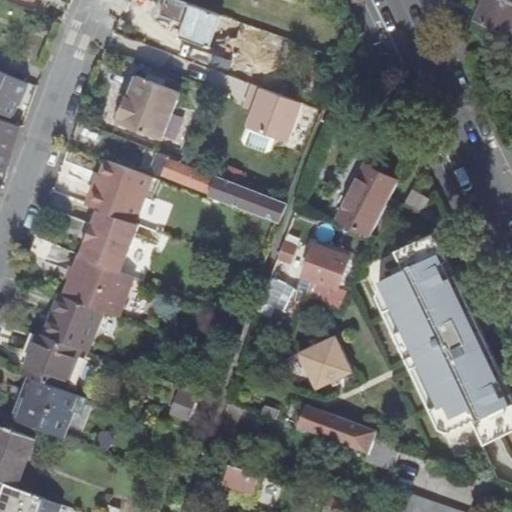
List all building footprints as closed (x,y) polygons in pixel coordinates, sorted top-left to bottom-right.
[(184,26),(179,39),(210,51),(218,30),(229,34),(230,35),(235,22),(175,0),(167,0),(161,17),(184,26)] [(511,35),(511,1),(508,0),(485,0),(477,20),(511,35)] [(218,30),(210,51),(218,54),(222,56),(230,35),(229,34),(218,30)] [(241,63),(222,56),(218,54),(212,70),(236,78),(241,63)] [(0,114),(9,118),(26,82),(0,72),(0,114)] [(162,141),(181,95),(164,88),(138,78),(120,124),(162,141)] [(164,88),(181,95),(183,88),(166,82),(164,88)] [(288,144),(303,104),(251,85),(243,108),(251,111),(244,128),(246,128),(275,139),(288,144)] [(0,171),(6,174),(20,128),(0,120),(0,171)] [(275,139),(246,128),(241,140),(245,146),(265,154),(271,151),(275,139)] [(100,210),(134,223),(150,176),(108,161),(103,177),(108,179),(104,190),(97,209),(100,210)] [(164,177),(278,223),(285,203),(169,162),(164,177)] [(366,165),(338,218),(350,223),(371,234),(372,234),(390,200),(399,182),(366,165)] [(108,179),(103,177),(99,187),(104,190),(108,179)] [(91,207),(97,209),(104,190),(99,187),(91,207)] [(413,192),(403,208),(421,219),(431,203),(413,192)] [(100,210),(81,257),(119,272),(137,224),(134,223),(100,210)] [(478,422),(490,447),(511,436),(511,397),(509,399),(502,384),(506,381),(485,337),(480,339),(473,325),(478,323),(457,279),(453,280),(446,265),(450,264),(436,236),(399,254),(398,254),(407,273),(390,280),(386,288),(407,332),(398,337),(415,371),(424,366),(456,433),(478,422)] [(349,257),(316,245),(304,274),(338,287),(349,257)] [(119,272),(81,257),(64,298),(104,314),(119,319),(136,279),(119,272)] [(450,264),(446,265),(453,280),(457,279),(450,264)] [(407,332),(386,288),(379,299),(398,337),(407,332)] [(64,298),(61,297),(50,324),(47,338),(81,351),(89,353),(104,314),(64,298)] [(478,323),(473,325),(480,339),(485,337),(478,323)] [(23,376),(31,379),(65,392),(81,351),(47,338),(41,335),(23,376)] [(339,337),(303,354),(314,378),(319,390),(356,373),(339,337)] [(424,366),(415,371),(444,431),(452,434),(456,433),(424,366)] [(31,379),(15,421),(64,439),(81,398),(65,392),(31,379)] [(511,393),(506,381),(502,384),(509,399),(511,397),(511,393)] [(266,405),(263,414),(264,414),(276,419),(279,411),(266,405)] [(371,455),(377,438),(379,434),(364,427),(364,426),(309,406),(301,428),(328,438),(353,448),(371,455)] [(0,481),(8,485),(16,488),(33,441),(15,433),(16,430),(0,427),(0,481)] [(231,464),(224,483),(253,493),(259,474),(231,464)] [(8,485),(1,502),(29,511),(61,511),(64,506),(16,488),(8,485)] [(400,511),(454,511),(408,495),(406,495),(400,511)] [(347,511),(350,504),(330,498),(324,511),(347,511)] [(29,511),(1,502),(0,503),(0,511),(29,511)]
